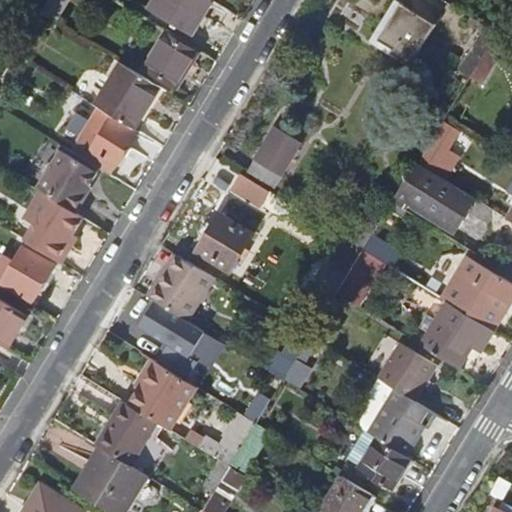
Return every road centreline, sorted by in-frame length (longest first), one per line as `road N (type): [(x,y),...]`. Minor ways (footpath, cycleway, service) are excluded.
road 1 (residential): [(0,454),(279,0)]
road 2 (residential): [(438,511),(505,407)]
